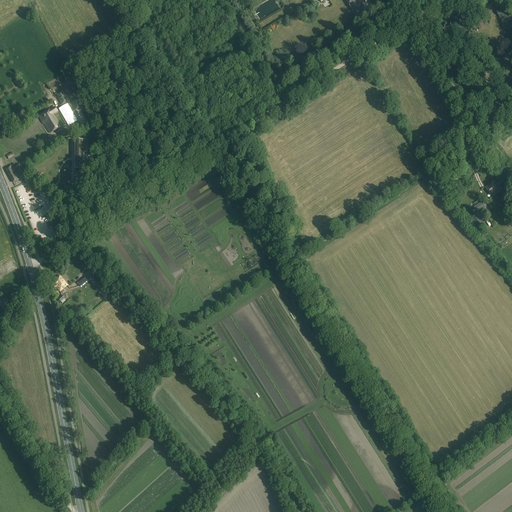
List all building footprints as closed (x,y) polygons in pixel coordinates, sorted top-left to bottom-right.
[(365,0),(346,0),(351,8),(351,9),(357,19),(363,16),(356,5),(361,3),(360,1),(362,0),(363,0),(364,1),(365,0)] [(56,95),(62,105),(68,102),(62,91),(56,95)] [(82,100),(71,103),(73,111),(84,109),(82,100)] [(53,114),(58,111),(55,107),(39,117),(40,118),(42,122),(44,125),(50,133),(61,128),(53,114)] [(76,162),(76,169),(86,169),(86,164),(85,164),(85,160),(86,160),(86,140),(83,140),(83,142),(81,142),(81,140),(76,140),(76,158),(77,158),(76,162)] [(13,183),(19,180),(11,165),(5,168),(13,183)] [(21,177),(25,175),(21,166),(16,168),(21,177)] [(492,196),(500,189),(494,181),(486,188),(492,196)] [(485,208),(482,203),(475,207),(478,213),(485,208)] [(477,214),(472,217),(478,226),(483,224),(477,214)] [(80,287),(91,278),(89,274),(77,284),(80,287)] [(53,282),(53,283),(51,285),(54,289),(56,286),(60,291),(66,285),(59,277),(53,282)]
